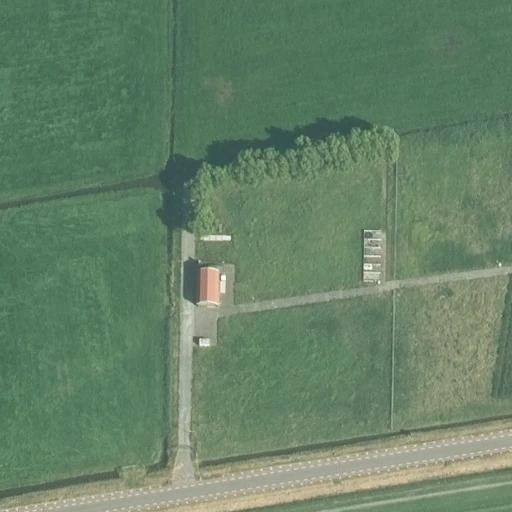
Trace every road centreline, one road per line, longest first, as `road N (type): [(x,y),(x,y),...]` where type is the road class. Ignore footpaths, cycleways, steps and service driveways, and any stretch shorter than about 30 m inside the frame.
road 1 (tertiary): [(58,511),(511,440)]
road 2 (track): [(511,270),(362,291)]
